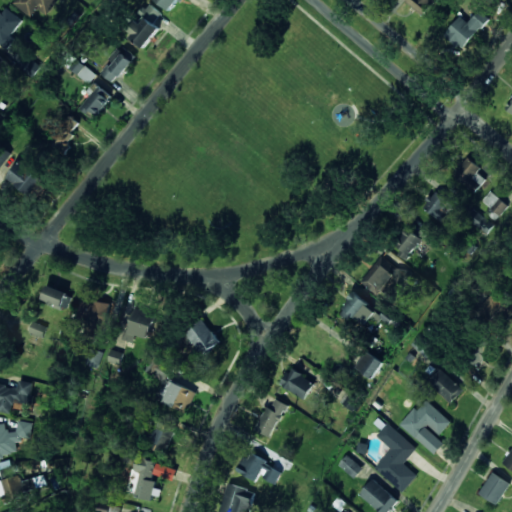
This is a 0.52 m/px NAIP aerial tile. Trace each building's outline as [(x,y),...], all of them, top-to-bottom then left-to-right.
[(160,27),(154,22),(161,13),(148,3),(126,34),(145,48),(160,27)] [(0,14),(0,43),(4,47),(24,21),(6,7),(0,14)] [(445,35),(463,50),(489,18),(479,10),(469,23),(461,16),(445,35)] [(117,84),(132,59),(116,49),(109,60),(110,61),(102,74),(117,84)] [(89,84),(97,75),(69,52),(62,61),(89,84)] [(38,71),(36,69),(39,66),(32,59),(23,69),(33,77),(38,71)] [(92,94),(81,108),(95,119),(112,95),(95,83),(88,91),(92,94)] [(49,139),(61,150),(75,135),(72,132),(80,124),(71,115),(49,139)] [(0,169),(12,153),(0,144),(0,169)] [(486,180),(478,172),(481,169),(469,157),(454,174),(474,193),(486,180)] [(44,180),(21,161),(8,177),(31,196),(44,180)] [(442,221),(454,205),(436,191),(423,208),(442,221)] [(483,201),(491,208),(487,213),(496,220),(508,206),(491,191),(483,201)] [(467,217),(484,230),(490,223),(473,209),(467,217)] [(421,236),(407,230),(395,254),(409,261),(421,236)] [(408,278),(383,256),(361,281),(378,297),(394,279),(401,285),(408,278)] [(73,296),(49,285),(42,300),(67,311),(73,296)] [(511,307),(511,302),(497,290),(480,309),(497,324),(511,307)] [(342,311),(365,328),(377,310),(354,294),(342,311)] [(93,331),(106,334),(112,305),(83,300),(80,318),(94,321),(93,331)] [(149,339),(156,316),(135,308),(124,340),(134,343),(137,335),(149,339)] [(221,342),(204,319),(187,332),(205,354),(221,342)] [(44,338),(48,327),(34,321),(30,332),(44,338)] [(494,346),(480,335),(464,356),(478,367),(494,346)] [(109,361),(120,364),(123,353),(112,350),(109,361)] [(384,362),(368,351),(356,368),(372,379),(384,362)] [(306,399),(315,382),(291,368),(281,386),(306,399)] [(429,382),(451,404),(464,390),(441,369),(429,382)] [(0,411),(12,413),(14,400),(30,403),(34,382),(19,380),(18,387),(0,384),(0,411)] [(198,392),(173,382),(164,403),(189,413),(198,392)] [(257,431),(272,438),(287,404),(272,397),(257,431)] [(435,454),(445,442),(439,437),(452,421),(427,401),(419,410),(415,407),(400,425),(435,454)] [(177,427),(155,417),(146,438),(167,448),(177,427)] [(0,423),(0,456),(18,455),(17,440),(32,439),(31,421),(17,422),(18,431),(8,432),(7,423),(0,423)] [(418,475),(404,464),(418,448),(388,423),(377,436),(392,448),(376,469),(404,492),(418,475)] [(511,450),(503,463),(511,468),(511,450)] [(239,472),(258,482),(261,476),(276,484),(283,471),(249,452),(239,472)] [(339,465),(356,478),(364,468),(348,455),(339,465)] [(178,470),(139,457),(134,470),(141,473),(134,495),(152,501),(154,495),(160,497),(162,490),(155,488),(158,477),(174,482),(178,470)] [(510,481),(492,472),(481,496),(499,504),(510,481)] [(0,480),(0,490),(4,504),(27,497),(20,474),(0,480)] [(380,511),(389,511),(399,502),(375,479),(361,494),(380,511)] [(220,511),(249,511),(255,491),(228,484),(220,511)]
